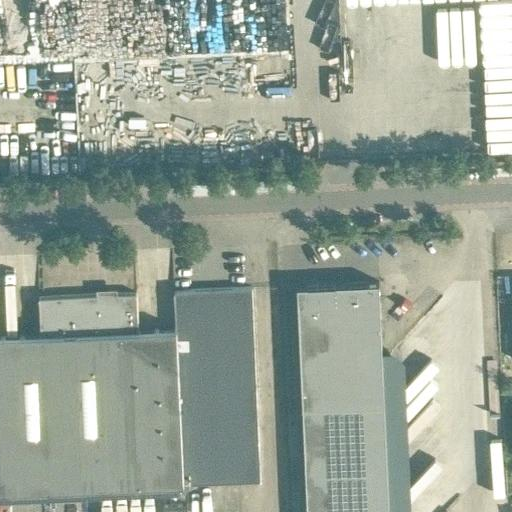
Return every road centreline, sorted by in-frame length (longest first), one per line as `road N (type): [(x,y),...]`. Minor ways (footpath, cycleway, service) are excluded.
road 1 (unclassified): [(511,192),(0,215)]
road 2 (unknown): [(280,511),(268,203)]
road 3 (unknown): [(332,0),(344,200)]
